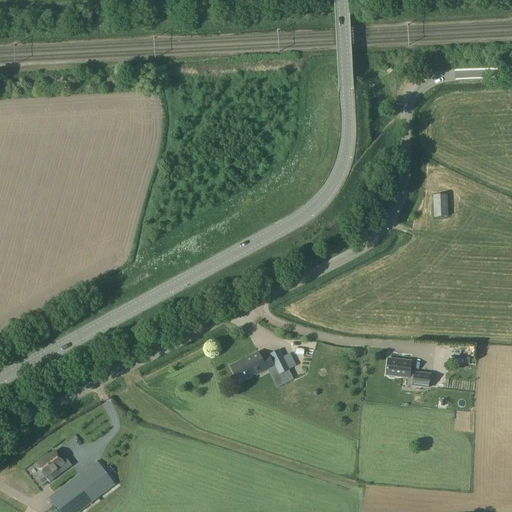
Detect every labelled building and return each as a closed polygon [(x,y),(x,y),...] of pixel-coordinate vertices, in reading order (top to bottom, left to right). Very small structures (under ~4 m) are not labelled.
[(447,196),(433,196),(434,218),(448,217),(447,196)] [(271,354),(281,374),(291,369),(282,349),(271,354)] [(261,360),(258,353),(231,367),(238,382),(266,368),(268,370),(274,367),(268,356),(261,360)] [(388,376),(389,378),(393,378),(395,377),(410,379),(410,378),(414,379),(413,386),(429,388),(431,376),(414,374),(410,373),(411,362),(388,360),(386,376),(388,376)] [(46,478),(64,465),(55,452),(44,461),(43,459),(36,465),(46,478)] [(81,511),(115,486),(97,461),(48,498),(58,511),(81,511)]
